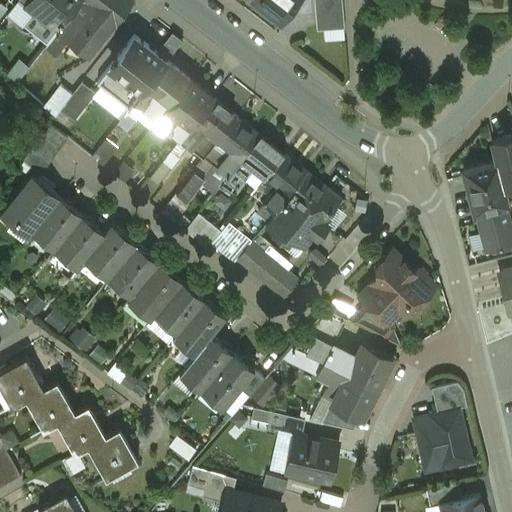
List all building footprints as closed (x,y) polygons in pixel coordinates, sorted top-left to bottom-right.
[(18,0),(30,9),(31,8),(40,16),(39,17),(57,31),(80,0),(18,0)] [(116,24),(83,0),(80,0),(57,31),(72,43),(91,58),(116,24)] [(134,1),(133,0),(83,0),(116,24),(134,1)] [(257,0),(283,19),(297,0),(257,0)] [(57,31),(39,17),(31,27),(49,41),(57,31)] [(72,43),(57,31),(49,41),(46,45),(57,54),(62,46),(67,50),(72,43)] [(134,34),(113,59),(114,60),(102,76),(134,100),(166,60),(167,59),(134,34)] [(19,58),(10,74),(21,81),(31,65),(19,58)] [(166,60),(134,100),(158,119),(171,102),(190,79),(166,60)] [(190,79),(171,102),(184,112),(175,124),(173,126),(171,125),(168,129),(179,138),(213,96),(190,78),(190,79)] [(83,83),(62,110),(74,119),(95,92),(83,83)] [(213,96),(180,137),(204,156),(237,115),(213,96)] [(184,112),(171,102),(158,119),(158,120),(163,114),(175,124),(184,112)] [(126,111),(103,141),(112,148),(123,134),(122,133),(127,126),(131,130),(138,120),(126,111)] [(237,115),(204,156),(227,174),(260,134),(237,115)] [(68,137),(50,124),(44,132),(61,145),(68,137)] [(61,145),(44,132),(38,140),(55,153),(61,145)] [(284,151),(260,133),(260,134),(227,174),(238,182),(243,175),(247,179),(250,175),(246,172),(251,165),(265,175),(284,151)] [(511,134),(492,139),(497,159),(497,160),(498,160),(505,186),(505,185),(511,183),(511,134)] [(55,153),(38,140),(32,148),(49,161),(55,153)] [(49,161),(32,148),(23,159),(40,173),(49,161)] [(164,158),(150,176),(159,184),(181,156),(172,149),(165,158),(164,158)] [(155,151),(140,169),(150,176),(164,158),(155,151)] [(308,169),(284,151),(265,175),(279,186),(273,193),(268,190),(266,192),(271,196),(264,203),(274,211),(288,194),(307,170),(308,169)] [(497,159),(463,167),(475,212),(485,251),(511,243),(511,224),(506,204),(510,203),(505,185),(505,186),(498,160),(497,160),(497,159)] [(196,166),(181,184),(190,192),(206,173),(196,166)] [(342,197),(307,170),(288,194),(322,221),(323,220),(342,197)] [(60,194),(32,172),(3,209),(31,231),(32,230),(60,194)] [(221,182),(210,174),(203,183),(212,193),(219,185),(221,182)] [(256,186),(252,182),(246,189),(251,192),(256,186)] [(239,200),(219,185),(212,193),(205,202),(224,218),(239,200)] [(82,212),(60,194),(32,230),(54,248),(82,212)] [(322,221),(288,194),(274,211),(266,221),(288,239),(292,234),(304,244),(313,233),(318,237),(328,224),(323,220),(322,221)] [(255,213),(242,204),(225,225),(237,235),(255,213)] [(82,212),(54,248),(76,266),(84,257),(105,231),(82,212)] [(105,231),(84,257),(108,276),(136,241),(112,222),(105,231)] [(271,242),(258,231),(252,239),(265,249),(271,242)] [(265,249),(252,239),(237,258),(269,284),(285,266),(265,249)] [(136,241),(108,276),(131,295),(159,259),(136,241)] [(392,247),(377,262),(378,273),(368,283),(369,283),(359,294),(368,303),(393,327),(391,318),(398,312),(410,300),(421,300),(433,287),(433,281),(419,268),(414,268),(392,247)] [(182,278),(159,259),(131,295),(128,298),(151,317),(154,313),(182,278)] [(299,278),(285,266),(269,284),(284,296),(299,278)] [(511,267),(503,270),(507,286),(501,287),(509,312),(511,311),(511,267)] [(205,297),(182,278),(154,313),(164,321),(173,320),(181,327),(205,297)] [(181,327),(174,336),(195,353),(211,333),(227,314),(205,297),(181,327)] [(368,303),(351,319),(385,336),(393,327),(368,303)] [(326,307),(293,344),(311,353),(320,336),(330,341),(333,334),(337,336),(346,317),(326,307)] [(195,353),(180,372),(202,389),(233,350),(211,333),(195,353)] [(392,356),(362,341),(355,354),(330,341),(320,336),(311,353),(377,387),(392,356)] [(311,353),(293,344),(283,356),(340,386),(332,402),(351,411),(361,417),(377,387),(311,353)] [(233,350),(202,389),(223,407),(240,387),(255,368),(255,367),(233,350)] [(26,354),(0,368),(0,371),(17,402),(30,394),(44,387),(26,354)] [(265,377),(255,368),(240,387),(250,395),(265,377)] [(44,387),(30,394),(48,426),(62,418),(75,411),(57,379),(44,387)] [(458,380),(432,387),(437,410),(459,405),(460,406),(467,404),(464,388),(458,380)] [(351,411),(332,402),(326,413),(345,423),(351,411)] [(106,435),(89,403),(75,411),(62,418),(79,450),(93,442),(106,435)] [(437,410),(428,412),(429,414),(421,416),(424,428),(416,430),(422,457),(428,455),(435,459),(451,456),(453,464),(472,459),(460,406),(459,405),(437,410)] [(306,418),(271,410),(267,428),(294,434),(295,431),(303,433),(306,418)] [(138,460),(120,427),(106,435),(93,442),(111,475),(138,460)] [(303,433),(295,431),(294,434),(286,469),(330,480),(339,442),(303,433)] [(188,457),(196,448),(178,432),(170,441),(188,457)] [(3,443),(0,445),(0,458),(9,454),(3,443)] [(9,454),(0,458),(0,472),(14,464),(9,454)] [(14,464),(0,472),(0,486),(20,475),(14,464)] [(237,477),(209,469),(204,487),(226,493),(228,486),(234,488),(237,477)] [(288,479),(266,472),(263,484),(285,490),(288,479)] [(226,493),(204,487),(202,495),(223,501),(220,511),(279,511),(282,502),(234,488),(228,486),(226,493)] [(78,511),(67,491),(39,507),(41,511),(78,511)] [(484,511),(480,493),(441,502),(443,511),(484,511)]
